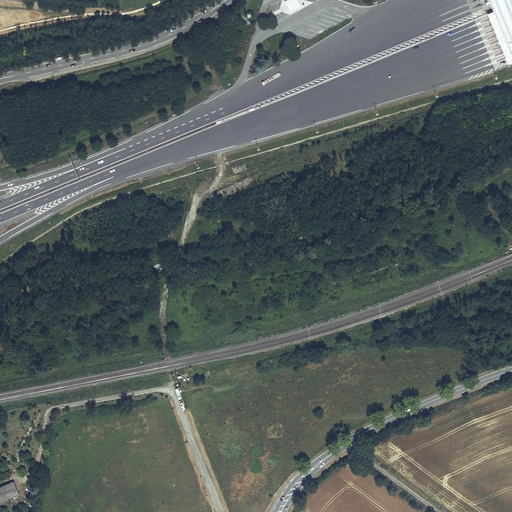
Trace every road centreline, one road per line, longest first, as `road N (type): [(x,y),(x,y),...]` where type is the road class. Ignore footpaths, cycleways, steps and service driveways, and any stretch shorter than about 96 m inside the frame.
road 1 (motorway): [(246,123),(511,33)]
road 2 (primary): [(511,371),(368,430),(316,465),(279,511)]
road 3 (motorway): [(0,238),(82,191),(246,123)]
road 4 (motorway): [(0,217),(246,123)]
road 5 (secondary): [(0,79),(148,43),(226,0)]
road 6 (track): [(165,347),(166,279),(199,194),(220,173),(219,140)]
road 7 (track): [(0,377),(165,347),(166,353)]
road 8 (motorway): [(384,25),(233,105)]
road 9 (motorway): [(144,144),(0,203)]
road 10 (motorway): [(144,144),(0,188)]
